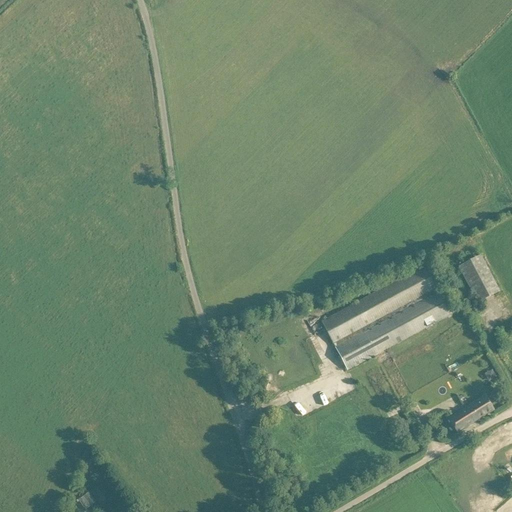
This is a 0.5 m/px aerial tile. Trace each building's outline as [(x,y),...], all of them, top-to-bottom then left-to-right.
[(499,291),(494,283),(480,255),(458,267),(478,303),(499,291)] [(389,349),(451,316),(424,266),(321,321),(347,371),(389,349)] [(486,369),(478,373),(483,381),(490,377),(486,369)] [(300,419),(324,464),(381,434),(357,389),(300,419)] [(485,396),(448,419),(457,433),(493,410),(485,396)] [(89,493),(78,500),(85,510),(96,503),(89,493)]
